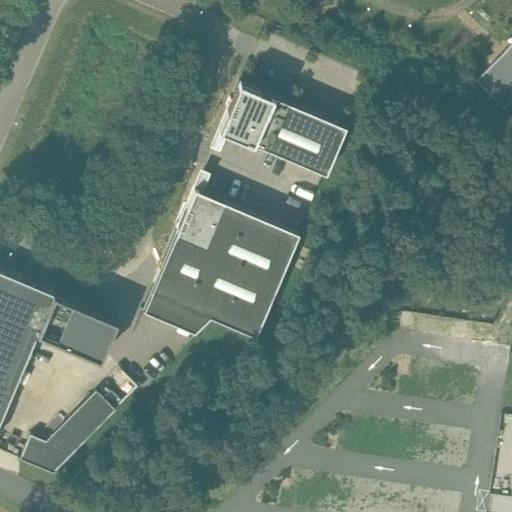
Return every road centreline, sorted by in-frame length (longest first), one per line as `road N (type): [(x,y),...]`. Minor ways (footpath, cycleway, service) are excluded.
road 1 (unclassified): [(160,0),(189,11),(201,26),(206,67),(135,239),(103,264),(80,264),(0,233)]
road 2 (unclassified): [(2,110),(51,0)]
